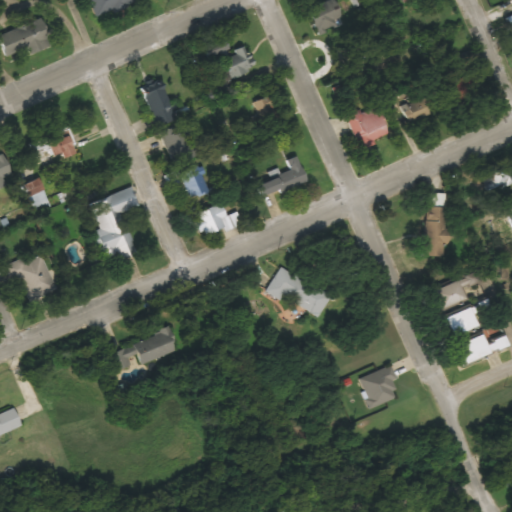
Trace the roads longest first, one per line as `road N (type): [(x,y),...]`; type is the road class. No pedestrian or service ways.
road 1 (residential): [(497,511),(267,0)]
road 2 (residential): [(0,350),(511,123)]
road 3 (residential): [(175,273),(55,11)]
road 4 (residential): [(0,98),(221,0)]
